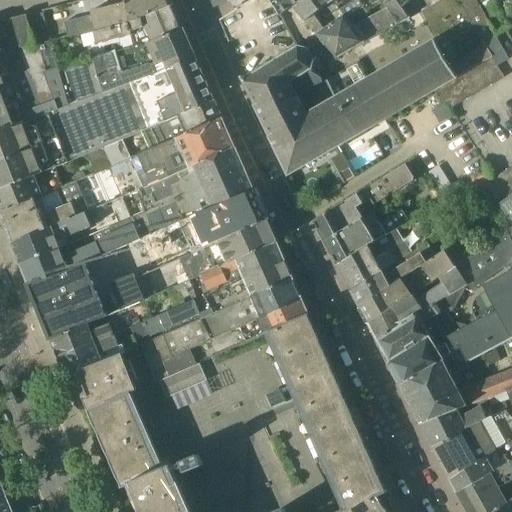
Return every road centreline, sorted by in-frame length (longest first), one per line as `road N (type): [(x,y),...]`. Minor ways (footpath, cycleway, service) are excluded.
road 1 (residential): [(433,511),(196,6)]
road 2 (secondary): [(70,511),(0,337)]
